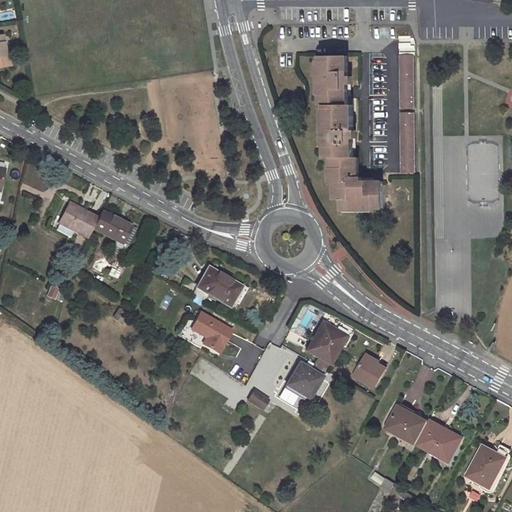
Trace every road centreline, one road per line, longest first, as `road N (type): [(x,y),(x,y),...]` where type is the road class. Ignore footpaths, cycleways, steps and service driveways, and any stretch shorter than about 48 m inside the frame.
road 1 (residential): [(201,227),(0,121)]
road 2 (unclassified): [(298,214),(236,0)]
road 3 (unclassified): [(219,3),(272,174),(273,216)]
road 4 (unclassified): [(511,387),(371,311)]
